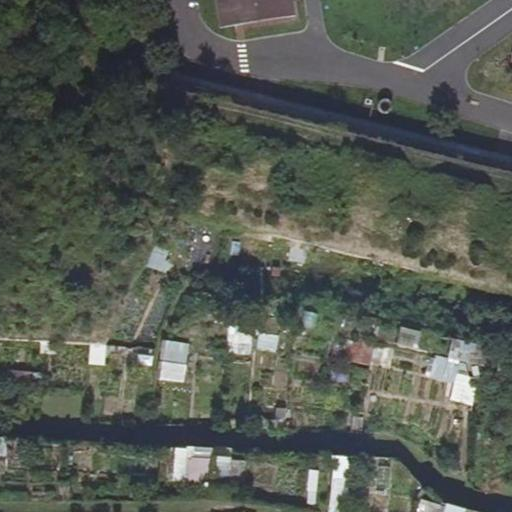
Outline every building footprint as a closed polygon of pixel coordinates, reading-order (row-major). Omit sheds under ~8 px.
[(291,20),(288,0),(215,0),(220,30),(291,20)] [(233,352),(253,351),(252,330),(232,331),(233,352)] [(161,377),(188,379),(191,340),(164,338),(161,377)] [(437,354),(433,374),(457,379),(461,359),(437,354)] [(214,446),(177,444),(176,473),(246,476),(247,457),(213,456),(214,446)] [(462,511),(463,509),(426,497),(421,511),(462,511)]
